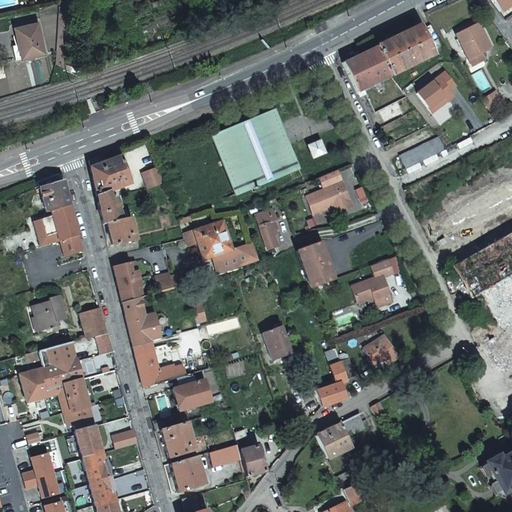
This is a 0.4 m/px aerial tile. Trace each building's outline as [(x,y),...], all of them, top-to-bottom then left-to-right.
[(511,0),(490,0),(499,12),(511,3),(511,0)] [(487,50),(490,48),(476,23),(455,34),(467,57),(468,59),(480,53),(487,50)] [(13,29),(17,48),(20,47),(23,60),(43,56),(36,24),(13,29)] [(375,47),(389,76),(432,55),(418,26),(375,47)] [(20,47),(17,48),(11,49),(15,63),(23,60),(20,47)] [(354,57),(341,63),(355,93),(389,76),(375,47),(354,57)] [(480,53),(468,59),(472,67),(484,61),(480,53)] [(443,72),(415,94),(430,113),(440,105),(437,101),(449,92),(448,91),(454,86),(443,72)] [(449,92),(437,101),(440,105),(452,97),(449,92)] [(494,92),(481,100),(488,112),(501,103),(494,92)] [(298,169),(290,148),(280,152),(268,125),(279,121),(274,110),(212,136),(236,195),(298,169)] [(280,152),(290,148),(279,121),(268,125),(280,152)] [(398,158),(405,170),(443,150),(437,138),(398,158)] [(320,143),(309,147),(314,158),(324,153),(320,143)] [(96,197),(108,193),(130,184),(120,157),(90,169),(96,197)] [(163,184),(157,168),(141,174),(147,190),(163,184)] [(339,181),(335,171),(317,178),(321,188),(339,181)] [(71,211),(63,181),(39,189),(45,212),(50,211),(50,212),(52,217),(71,211)] [(311,214),(329,207),(334,205),(337,212),(350,207),(340,182),(304,197),(311,214)] [(102,226),(114,222),(111,210),(114,210),(112,199),(109,200),(108,193),(96,197),(98,211),(102,226)] [(271,210),(253,217),(265,251),(277,246),(273,235),(276,234),(275,230),(277,229),(275,222),(276,222),(271,210)] [(82,252),(71,211),(52,217),(56,234),(58,241),(60,241),(64,257),(82,252)] [(41,220),(45,238),(56,234),(52,217),(41,220)] [(129,219),(114,222),(102,226),(106,241),(111,240),(112,245),(134,241),(129,219)] [(33,223),(40,247),(58,241),(56,234),(45,238),(41,220),(33,223)] [(231,250),(220,221),(191,231),(195,243),(201,261),(210,258),(216,276),(217,276),(231,272),(260,264),(252,243),(231,250)] [(159,225),(147,228),(149,235),(160,232),(159,225)] [(195,243),(191,231),(182,235),(186,246),(195,243)] [(511,231),(450,267),(469,299),(481,293),(503,332),(492,338),(504,358),(503,358),(511,374),(511,231)] [(309,287),(311,287),(332,279),(318,243),(296,251),(309,287)] [(392,273),(387,259),(369,265),(374,279),(349,288),(355,304),(372,298),(376,308),(391,302),(382,276),(392,273)] [(128,262),(112,266),(114,276),(116,276),(117,280),(115,281),(116,284),(138,279),(136,270),(130,271),(128,262)] [(169,276),(169,273),(154,277),(158,292),(166,290),(172,288),(169,276)] [(180,274),(169,276),(172,288),(183,285),(180,274)] [(140,288),(138,279),(116,284),(117,287),(119,287),(120,292),(118,292),(121,302),(137,298),(135,289),(140,288)] [(137,298),(121,302),(130,340),(132,347),(150,342),(150,341),(144,316),(139,297),(137,298)] [(34,318),(38,332),(58,326),(57,322),(65,320),(59,298),(49,301),(49,304),(32,309),(34,318)] [(190,307),(196,324),(206,320),(202,304),(190,307)] [(105,334),(99,309),(80,314),(86,339),(96,336),(105,334)] [(144,316),(150,341),(159,338),(153,314),(144,316)] [(279,327),(260,334),(270,361),(289,353),(279,327)] [(107,340),(105,334),(96,336),(101,354),(111,352),(107,340)] [(385,335),(363,349),(372,362),(381,356),(388,364),(399,357),(385,335)] [(504,358),(492,338),(482,344),(494,364),(503,358),(504,358)] [(157,370),(150,342),(132,347),(142,388),(160,383),(157,370)] [(70,343),(38,352),(43,369),(18,376),(26,404),(49,397),(57,395),(61,409),(63,415),(66,428),(73,425),(75,432),(94,428),(80,381),(82,381),(76,360),(75,360),(70,343)] [(342,400),(344,399),(340,390),(343,389),(341,383),(346,381),(345,379),(339,362),(336,355),(334,349),(324,352),(328,365),(333,383),(314,391),(316,398),(320,408),(322,407),(323,409),(328,408),(327,405),(342,400)] [(347,359),(339,362),(345,379),(353,375),(347,359)] [(157,370),(160,383),(174,379),(185,376),(182,366),(174,369),(173,365),(157,370)] [(185,376),(174,379),(177,389),(171,390),(177,411),(209,402),(203,381),(195,384),(192,374),(185,376)] [(314,391),(309,378),(302,380),(306,394),(302,395),(304,402),(316,398),(314,391)] [(504,415),(511,410),(511,387),(495,398),(504,415)] [(383,414),(377,403),(369,407),(370,409),(375,418),(383,414)] [(364,428),(357,415),(314,435),(327,461),(351,449),(343,434),(351,430),(353,434),(364,428)] [(150,419),(153,428),(161,426),(159,416),(150,419)] [(162,429),(158,430),(167,460),(193,452),(185,422),(162,429)] [(74,433),(74,436),(79,453),(79,455),(82,454),(83,458),(81,459),(81,460),(101,455),(94,428),(75,432),(74,433)] [(137,445),(133,432),(112,438),(115,451),(137,445)] [(238,432),(232,434),(235,442),(241,440),(238,432)] [(25,438),(27,446),(39,443),(37,434),(25,438)] [(79,453),(74,436),(71,437),(71,439),(66,440),(70,455),(79,453)] [(237,451),(236,445),(208,453),(211,464),(239,456),(237,451)] [(240,461),(244,476),(264,471),(257,446),(243,450),(237,451),(239,456),(240,461)] [(362,481),(397,463),(391,451),(336,479),(342,491),(362,481)] [(511,451),(503,457),(499,459),(497,456),(483,463),(484,465),(483,465),(480,468),(484,476),(488,476),(490,474),(494,481),(492,483),(490,486),(494,495),(498,494),(500,493),(501,494),(511,488),(511,451)] [(33,472),(20,475),(22,483),(52,474),(47,454),(29,458),(33,472)] [(108,481),(101,455),(81,460),(88,486),(108,481)] [(195,457),(169,464),(177,493),(203,486),(195,457)] [(52,474),(22,483),(24,490),(37,486),(41,499),(58,495),(52,474)] [(114,501),(113,497),(108,481),(88,486),(94,507),(114,501)] [(370,496),(362,481),(342,491),(347,501),(350,507),(370,496)] [(203,511),(202,509),(200,510),(195,494),(181,498),(184,511),(203,511)] [(116,511),(114,501),(94,507),(96,508),(97,507),(98,511),(95,511),(116,511)] [(352,511),(350,507),(347,501),(323,511),(352,511)] [(62,511),(60,502),(43,506),(44,511),(62,511)]
